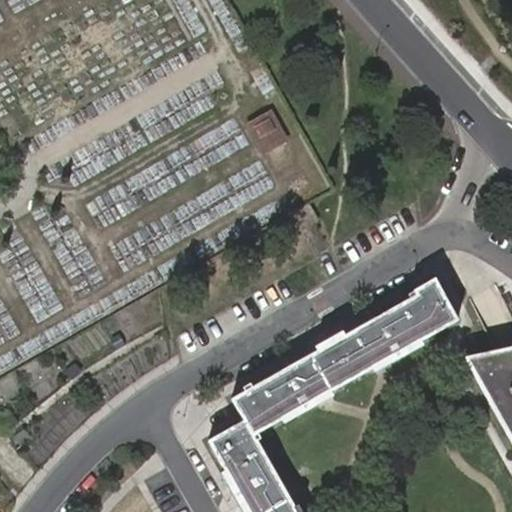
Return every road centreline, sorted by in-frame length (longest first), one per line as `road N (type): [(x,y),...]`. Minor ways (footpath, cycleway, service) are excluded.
road 1 (residential): [(145,403),(452,225)]
road 2 (tertiary): [(493,136),(369,0)]
road 3 (residential): [(36,511),(145,403)]
road 4 (residential): [(145,403),(206,511)]
